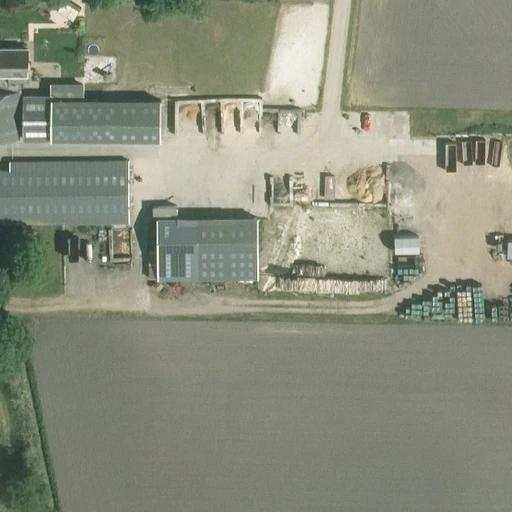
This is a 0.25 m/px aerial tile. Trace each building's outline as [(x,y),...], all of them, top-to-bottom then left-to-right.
[(66,0),(63,0),(57,11),(73,21),(81,9),(66,0)] [(0,139),(15,140),(16,92),(17,83),(25,83),(26,51),(0,49),(0,139)] [(366,101),(389,80),(375,65),(352,86),(366,101)] [(44,96),(21,96),(21,139),(44,140),(44,96)] [(44,98),(44,139),(48,139),(162,139),(162,98),(48,98),(44,98)] [(201,142),(200,127),(177,128),(178,143),(201,142)] [(0,169),(0,223),(23,224),(127,223),(127,162),(10,163),(10,170),(0,169)] [(158,281),(260,280),(259,218),(158,219),(158,281)] [(418,238),(417,221),(393,222),(394,239),(418,238)] [(112,273),(131,273),(131,257),(112,257),(112,273)] [(175,296),(175,307),(193,307),(193,296),(175,296)]
